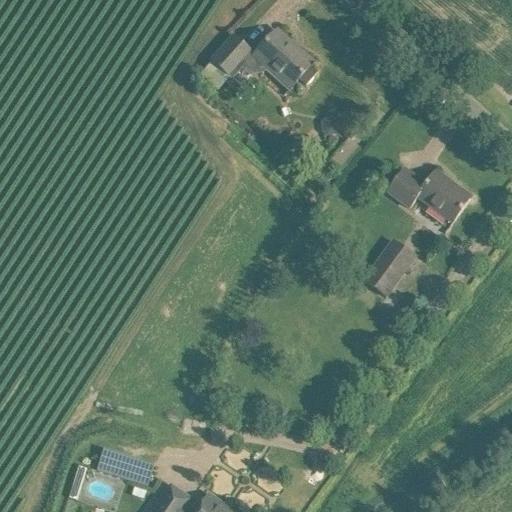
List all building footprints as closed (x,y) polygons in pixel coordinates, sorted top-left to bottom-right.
[(299,81),(307,87),(318,75),(310,68),(311,67),(289,47),(291,45),(277,33),(255,57),(291,89),(298,82),(299,81)] [(217,93),(238,69),(252,55),(234,38),(199,77),(217,93)] [(333,137),(336,132),(335,125),(332,120),(325,120),(322,124),(322,133),(327,137),(333,137)] [(349,141),(330,163),(343,174),(361,151),(349,141)] [(425,186),(404,171),(387,194),(409,210),(417,199),(453,225),(471,199),(435,173),(425,186)] [(386,299),(410,266),(387,250),(364,282),(386,299)] [(77,501),(87,470),(79,468),(69,499),(77,501)] [(226,511),(221,508),(223,505),(209,496),(197,511),(185,511),(184,511),(191,502),(171,487),(154,511),(226,511)]
